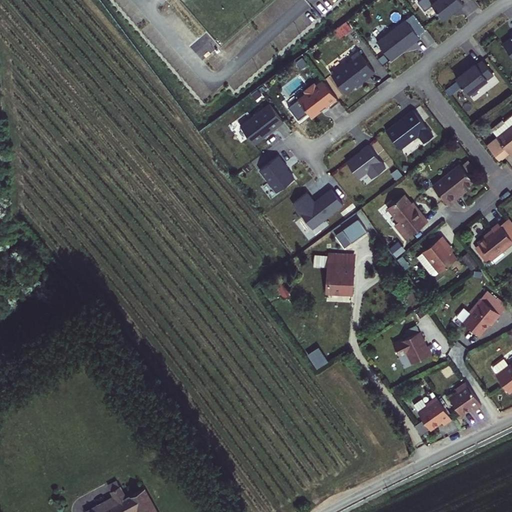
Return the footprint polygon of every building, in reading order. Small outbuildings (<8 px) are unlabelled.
[(443,19),(463,3),(460,0),(438,0),(432,5),(443,19)] [(420,38),(406,20),(377,42),(391,60),(407,48),(407,46),(409,44),(410,45),(420,38)] [(511,37),(503,44),(511,55),(511,37)] [(368,77),(375,72),(359,51),(351,57),(353,58),(331,75),(345,93),(367,76),(368,77)] [(493,74),(483,60),(476,65),(476,64),(456,79),(468,94),(493,74)] [(331,107),(339,101),(323,80),(316,86),(314,83),(304,91),(306,93),(298,99),(312,117),(329,104),(331,107)] [(284,122),(270,104),(241,127),(254,145),(284,122)] [(413,110),(386,131),(400,149),(418,135),(424,143),(433,136),(413,110)] [(511,125),(496,138),(511,155),(511,154),(511,125)] [(386,168),(368,145),(347,162),(359,178),(367,172),(372,178),(386,168)] [(281,161),(276,153),(257,167),(274,190),(292,176),(280,161),(281,161)] [(459,193),(473,181),(460,164),(432,186),(448,205),(461,195),(459,193)] [(306,193),(292,203),(312,229),(343,205),(331,189),(314,202),(306,193)] [(406,239),(428,222),(416,208),(414,209),(404,195),(388,208),(398,221),(394,224),(406,239)] [(344,228),(353,240),(367,230),(359,218),(344,228)] [(490,259),(511,241),(511,240),(508,235),(511,231),(511,222),(508,218),(500,225),(498,223),(492,228),(493,230),(477,242),(490,259)] [(423,251),(440,272),(456,259),(445,245),(447,244),(442,237),(423,251)] [(423,251),(417,256),(432,275),(436,275),(440,272),(423,251)] [(468,252),(462,257),(470,270),(477,266),(468,252)] [(351,294),(353,256),(328,254),(326,292),(348,294),(351,294)] [(500,314),(509,303),(496,286),(493,283),(480,299),(482,300),(500,314)] [(500,314),(482,300),(480,303),(478,301),(469,312),(471,314),(464,323),(479,336),(489,323),(491,325),(500,314)] [(408,338),(420,332),(416,325),(405,331),(408,338)] [(408,338),(393,345),(398,356),(406,352),(412,364),(432,354),(428,346),(426,347),(423,341),(424,339),(420,331),(420,332),(408,338)] [(307,355),(316,369),(327,362),(318,348),(307,355)] [(493,370),(497,375),(509,366),(504,359),(494,367),(493,370)] [(511,390),(511,378),(507,367),(497,375),(509,392),(511,390)] [(474,410),(482,405),(466,382),(455,389),(458,392),(450,398),(461,415),(472,407),(474,410)] [(452,419),(436,397),(427,403),(429,406),(418,412),(431,430),(442,421),(444,424),(452,419)] [(131,511),(136,509),(137,511),(157,511),(145,488),(126,497),(117,480),(108,485),(114,498),(85,511),(131,511)]
